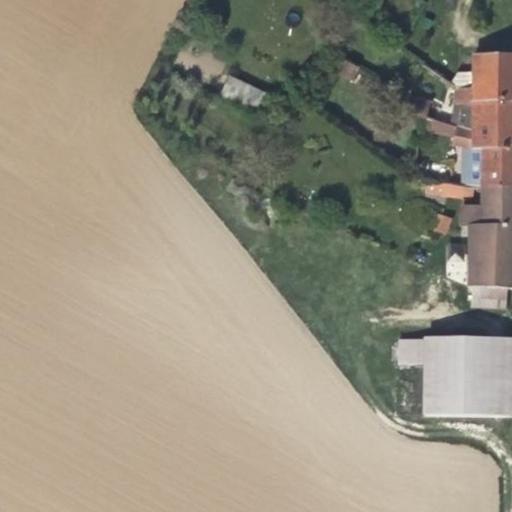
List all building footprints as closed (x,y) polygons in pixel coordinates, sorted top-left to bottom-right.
[(511,57),(473,57),(473,73),(463,74),(463,80),(457,92),(453,107),(511,104),(511,57)] [(358,70),(336,58),(329,72),(352,83),(358,70)] [(457,92),(463,80),(463,74),(457,73),(450,87),(457,92)] [(228,75),(220,92),(255,107),(262,91),(228,75)] [(426,120),(429,106),(405,95),(399,113),(426,120)] [(511,104),(453,107),(450,126),(460,130),(470,133),(472,151),(482,151),(511,149),(511,104)] [(432,131),(434,122),(426,120),(423,129),(432,131)] [(457,139),(460,130),(450,126),(434,122),(432,131),(457,139)] [(511,149),(482,151),(472,151),(470,133),(460,130),(457,139),(454,147),(464,150),(461,189),(473,191),(482,191),(511,191),(511,149)] [(445,198),(447,187),(426,182),(424,194),(445,198)] [(473,191),(461,189),(447,187),(445,198),(471,202),(472,196),(473,191)] [(511,191),(482,191),(473,191),(472,196),(483,197),(482,210),(462,208),(460,228),(469,229),(469,289),(471,289),(470,309),(505,311),(506,291),(511,291),(511,191)] [(511,418),(511,343),(399,342),(398,366),(394,366),(393,417),(511,418)]
